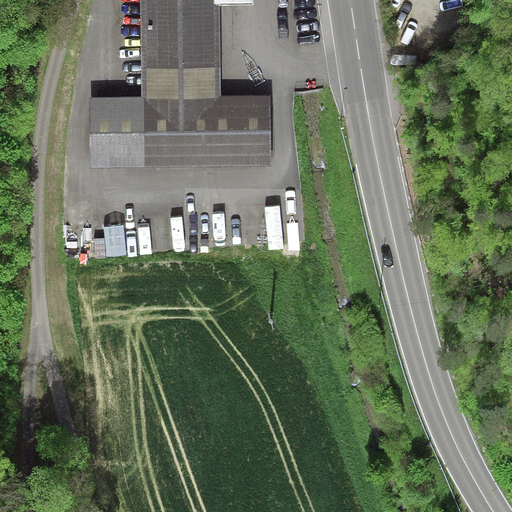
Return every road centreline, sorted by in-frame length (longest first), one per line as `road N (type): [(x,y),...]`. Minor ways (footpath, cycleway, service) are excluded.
road 1 (primary): [(350,0),(379,177),(415,327),(434,392),(493,511)]
road 2 (track): [(94,511),(40,315),(41,133),(74,0)]
road 3 (track): [(42,333),(29,366),(32,511)]
